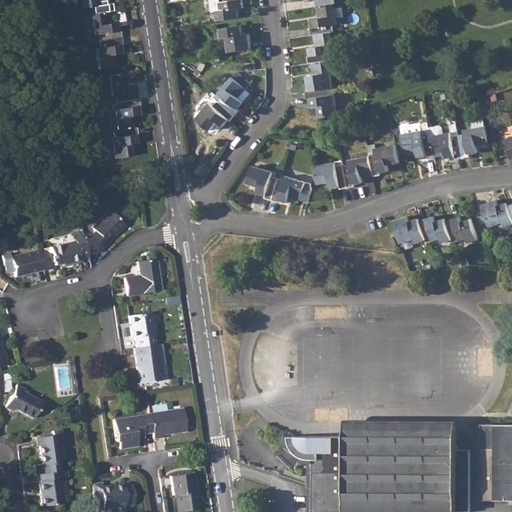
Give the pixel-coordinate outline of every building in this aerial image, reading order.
[(72,0),(75,10),(100,6),(99,0),(72,0)] [(217,10),(218,21),(241,17),(239,7),(245,6),(244,0),(220,0),(222,9),(217,10)] [(311,28),(312,35),(314,34),(332,32),(334,32),(333,25),(338,24),(335,3),(316,6),(318,18),(312,19),(314,28),(311,28)] [(108,12),(83,15),(83,18),(80,22),(82,33),(87,36),(92,35),(97,35),(98,42),(120,38),(119,31),(117,31),(116,23),(109,23),(108,12)] [(244,25),(221,28),(223,37),(227,37),(229,52),(253,49),(251,34),(245,34),(244,25)] [(309,56),(309,63),(312,63),(330,60),(333,60),(332,53),(336,53),(332,32),(314,34),(316,46),(310,47),(311,56),(309,56)] [(120,38),(98,42),(98,48),(94,49),(96,56),(98,70),(116,67),(114,55),(120,54),(119,45),(121,45),(120,38)] [(306,85),(307,92),(330,89),(329,81),(333,81),(330,60),(312,63),(313,74),(307,75),(309,84),(306,85)] [(114,96),(115,103),(138,99),(137,93),(135,93),(133,84),(127,85),(125,73),(107,75),(110,96),(114,96)] [(223,95),(218,100),(236,116),(241,110),(239,108),(245,102),(240,97),(247,88),(233,77),(220,92),(223,95)] [(330,89),(307,92),(308,99),(311,98),(312,107),(318,106),(320,118),(338,115),(336,95),(331,95),(330,89)] [(138,99),(115,103),(116,109),(112,110),(112,111),(104,112),(102,115),(105,132),(113,131),(115,131),(133,128),(132,116),(138,115),(137,106),(139,106),(138,99)] [(236,116),(218,100),(214,105),(211,103),(197,119),(211,131),(219,122),(224,126),(230,119),(232,120),(236,116)] [(467,134),(460,135),(464,158),(470,156),(470,154),(479,153),(478,146),(489,144),(485,118),(473,120),(474,128),(466,129),(467,134)] [(434,153),(430,130),(430,127),(429,123),(422,124),(422,123),(412,124),(410,123),(404,124),(402,126),(407,152),(418,150),(419,156),(428,154),(428,157),(435,156),(434,153)] [(458,123),(451,124),(452,132),(453,136),(460,135),(458,123)] [(442,125),(430,127),(430,130),(434,153),(447,152),(448,158),(456,157),(457,159),(464,158),(460,135),(453,136),(452,132),(443,133),(442,125)] [(115,131),(113,131),(114,138),(101,140),(104,159),(106,161),(131,156),(129,145),(136,144),(135,135),(137,134),(136,127),(133,128),(115,131)] [(377,153),(371,154),(371,156),(375,175),(375,176),(381,176),(381,173),(389,172),(389,165),(400,163),(397,144),(377,148),(377,153)] [(352,164),(345,165),(348,188),(355,187),(354,184),(363,183),(362,177),(375,175),(371,156),(351,159),(352,164)] [(337,162),(317,165),(320,184),(332,182),(333,188),(341,186),(342,189),(348,188),(345,165),(338,166),(337,162)] [(266,198),(273,200),(279,178),(273,176),(274,172),(255,165),(249,183),(260,187),(259,193),(267,196),(266,198)] [(279,178),(273,200),(279,202),(280,200),(289,203),(291,196),(310,202),(314,189),(313,184),(288,176),(287,180),(279,178)] [(511,214),(509,205),(508,203),(499,206),(497,201),(483,205),(491,228),(505,223),(506,227),(497,230),(500,238),(511,233),(511,214)] [(92,232),(83,234),(84,239),(88,253),(97,251),(125,226),(111,211),(93,227),(95,230),(92,232)] [(409,216),(395,221),(402,243),(416,239),(418,244),(427,240),(421,222),(420,218),(411,222),(409,216)] [(461,216),(447,221),(454,241),(455,243),(469,239),(470,244),(480,240),(472,219),(463,222),(461,216)] [(435,217),(421,222),(427,240),(428,243),(442,239),(444,244),(454,241),(447,221),(446,219),(437,222),(435,217)] [(82,231),(74,233),(75,240),(84,239),(83,234),(82,231)] [(55,264),(63,262),(70,261),(70,263),(81,261),(80,259),(89,257),(88,253),(84,239),(75,240),(51,246),(55,264)] [(43,270),(39,249),(9,255),(14,276),(43,270)] [(138,276),(123,278),(125,296),(159,291),(155,259),(136,262),(138,276)] [(133,338),(134,348),(154,345),(149,313),(127,316),(130,338),(133,338)] [(134,348),(132,348),(135,370),(137,369),(139,384),(159,381),(157,366),(165,365),(162,344),(155,345),(154,345),(134,348)] [(16,385),(5,407),(12,411),(13,409),(33,419),(41,402),(23,393),(24,389),(16,385)] [(182,409),(149,414),(151,433),(152,438),(162,437),(162,435),(185,432),(182,409)] [(136,438),(135,434),(143,434),(151,433),(149,414),(113,419),(115,441),(117,440),(118,448),(137,446),(136,438)] [(344,421),(344,437),(289,437),(289,439),(290,444),(292,448),(294,450),(297,453),(300,455),(303,457),(305,457),(310,457),(313,457),(312,511),(426,511),(427,511),(460,511),(471,511),(471,448),(459,448),(459,424),(344,421)] [(496,424),(482,424),(482,448),(482,449),(496,449),(496,424)] [(482,449),(482,478),(482,499),(511,499),(511,424),(496,424),(496,449),(482,449)] [(56,435),(35,438),(36,446),(39,446),(42,466),(59,464),(56,435)] [(64,471),(39,475),(40,481),(38,482),(41,506),(62,503),(59,479),(65,478),(64,471)] [(189,475),(170,478),(172,496),(174,496),(176,511),(182,511),(198,510),(196,498),(195,498),(194,493),(196,493),(195,489),(191,489),(189,475)] [(99,484),(91,485),(95,510),(134,505),(131,486),(122,487),(122,485),(100,488),(99,484)]
